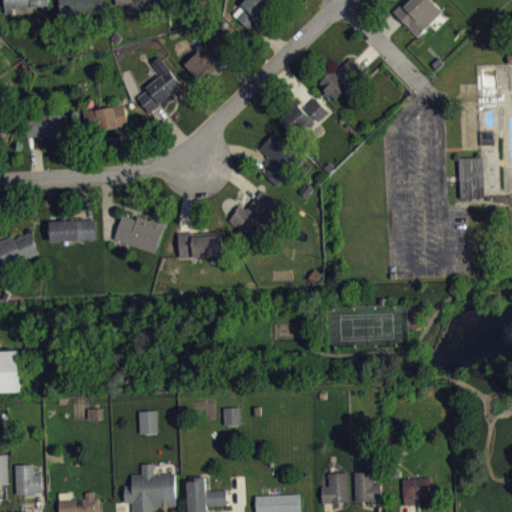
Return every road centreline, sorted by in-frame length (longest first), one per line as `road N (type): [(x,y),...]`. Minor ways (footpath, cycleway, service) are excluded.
road 1 (residential): [(194,166),(208,131),(340,0)]
road 2 (residential): [(0,181),(194,166)]
